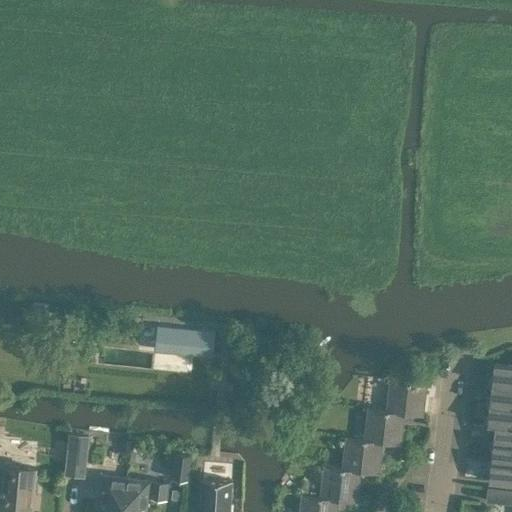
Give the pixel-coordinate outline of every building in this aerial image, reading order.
[(162,330),(159,353),(213,359),(216,336),(162,330)] [(491,383),(511,385),(511,369),(493,368),(491,383)] [(385,413),(403,416),(422,419),(426,386),(389,382),(385,413)] [(511,385),(491,383),(489,402),(511,405),(511,385)] [(511,405),(489,402),(487,421),(511,424),(511,405)] [(364,443),(382,446),(399,448),(403,416),(385,413),(367,411),(364,443)] [(511,424),(487,421),(486,427),(494,428),(493,443),(511,445),(511,424)] [(70,436),(66,477),(86,479),(90,439),(70,436)] [(341,472),(359,474),(379,476),(382,446),(364,443),(345,440),(341,472)] [(511,445),(493,443),(490,462),(511,464),(511,445)] [(173,482),(187,484),(191,459),(177,457),(173,482)] [(511,464),(490,462),(488,484),(511,486),(511,464)] [(0,511),(31,511),(35,471),(0,468),(0,511)] [(320,500),(338,503),(356,505),(359,474),(341,472),(323,470),(320,500)] [(103,478),(99,511),(123,511),(127,480),(103,478)] [(206,478),(202,511),(231,511),(235,480),(206,478)] [(127,480),(123,511),(147,511),(151,483),(127,480)] [(511,503),(511,492),(487,490),(485,504),(511,507),(511,503)] [(298,511),(336,511),(338,503),(320,500),(300,497),(298,511)]
